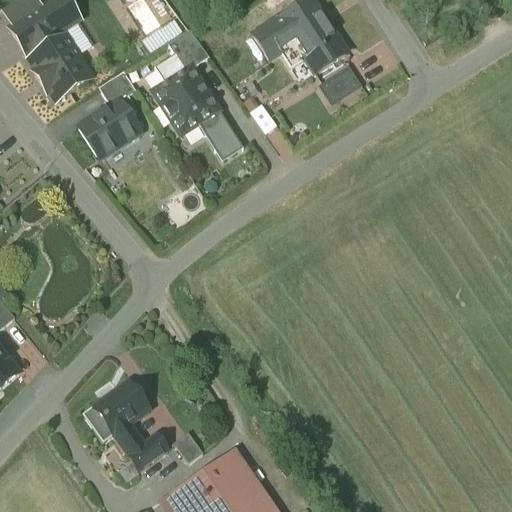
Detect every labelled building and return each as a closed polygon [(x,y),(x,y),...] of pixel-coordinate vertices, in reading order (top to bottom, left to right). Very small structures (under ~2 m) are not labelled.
[(62,0),(23,25),(9,34),(25,59),(31,56),(35,62),(60,46),(56,39),(77,26),(79,25),(62,0)] [(346,59),(310,5),(253,42),(268,66),(280,58),(278,55),(292,46),(315,80),(346,59)] [(144,65),(167,50),(182,41),(172,24),(134,50),(144,65)] [(56,39),(60,46),(65,42),(77,61),(93,51),(77,26),(56,39)] [(182,41),(167,50),(174,60),(184,77),(191,73),(192,74),(208,64),(189,36),(182,41)] [(77,61),(65,42),(60,46),(35,62),(29,65),(36,77),(34,79),(46,97),(49,96),(56,107),(92,84),(77,61)] [(165,90),(184,77),(174,60),(154,73),(165,90)] [(165,90),(152,98),(180,142),(197,131),(219,117),(192,74),(191,73),(184,77),(165,90)] [(348,73),(317,92),(331,112),(361,93),(348,73)] [(135,97),(123,78),(98,94),(110,112),(117,107),(118,108),(135,97)] [(110,112),(81,131),(102,163),(123,149),(122,146),(134,138),(136,140),(138,139),(118,108),(117,107),(110,112)] [(265,139),(277,131),(262,109),(250,118),(265,139)] [(243,154),(219,117),(197,131),(215,158),(235,144),(242,155),(243,154)] [(242,155),(235,144),(215,158),(222,168),(242,155)] [(0,334),(14,323),(0,305),(0,334)] [(0,391),(19,376),(10,365),(12,364),(0,349),(0,391)] [(128,387),(92,413),(93,414),(103,428),(138,477),(167,456),(155,440),(144,448),(130,430),(149,416),(128,387)] [(93,414),(83,421),(93,435),(103,428),(93,414)] [(187,438),(173,449),(188,469),(202,459),(187,438)] [(274,511),(235,454),(168,500),(176,511),(274,511)]
